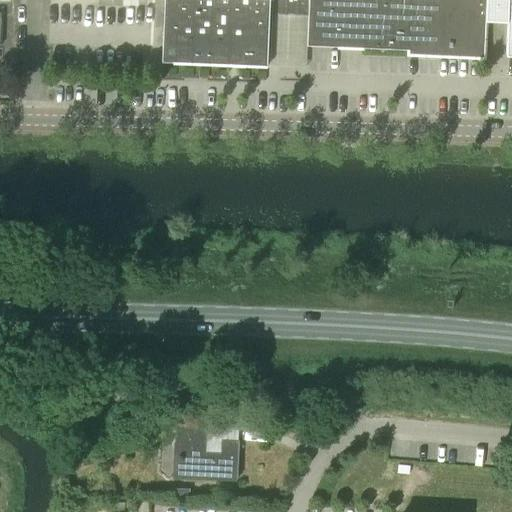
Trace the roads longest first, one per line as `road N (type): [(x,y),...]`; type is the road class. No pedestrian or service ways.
road 1 (primary): [(511,339),(0,316)]
road 2 (unclassified): [(511,134),(0,120)]
road 3 (unclassified): [(293,511),(321,457),(362,431),(511,438)]
